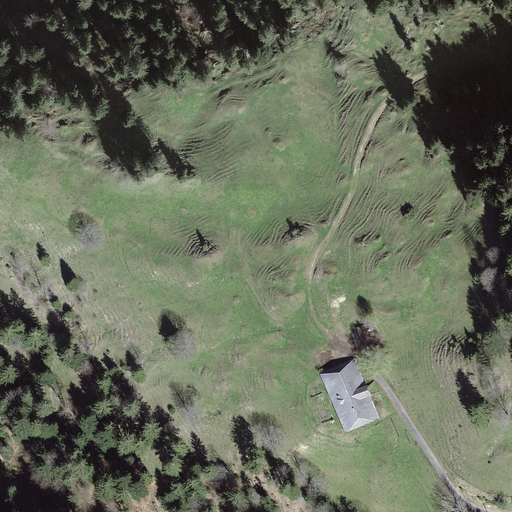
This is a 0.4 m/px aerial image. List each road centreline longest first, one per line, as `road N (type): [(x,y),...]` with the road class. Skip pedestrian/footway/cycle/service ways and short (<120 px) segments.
road 1 (track): [(323,329),(310,302),(310,268),(352,192),(380,110),(511,22)]
road 2 (track): [(484,511),(452,490),(381,382),(323,329)]
